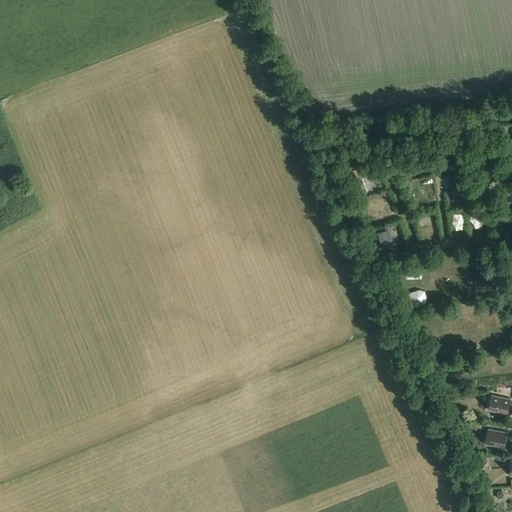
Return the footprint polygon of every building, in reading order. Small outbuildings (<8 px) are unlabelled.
[(511,136),(503,143),(511,162),(511,136)] [(451,193),(459,193),(458,181),(450,181),(451,193)] [(424,214),(436,211),(431,190),(419,193),(424,214)] [(389,212),(375,212),(375,223),(389,223),(389,212)] [(419,232),(436,228),(435,221),(418,225),(419,232)] [(421,277),(407,275),(406,283),(420,285),(421,277)] [(488,405),(490,406),(489,410),(508,414),(511,399),(492,395),(491,399),(489,400),(488,405)] [(482,428),(483,421),(471,419),(470,426),(482,428)] [(485,439),(487,440),(486,444),(505,447),(507,433),(488,429),(488,433),(486,434),(485,439)]
